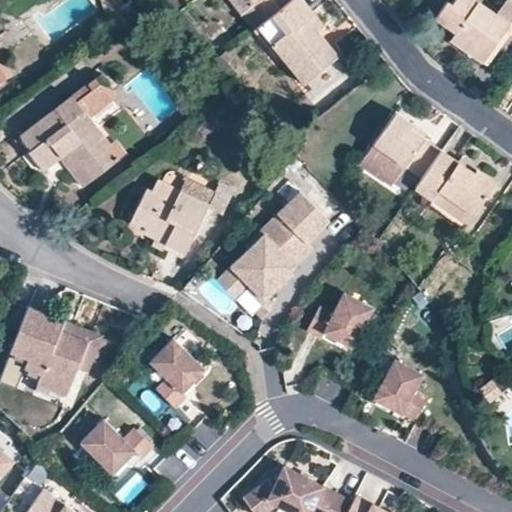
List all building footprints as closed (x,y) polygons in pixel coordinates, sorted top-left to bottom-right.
[(123,0),(104,0),(110,21),(127,10),(123,0)] [(254,0),(267,16),(287,0),(254,0)] [(287,0),(267,16),(259,23),(305,81),(338,54),(317,29),(307,16),(293,0),(287,0)] [(511,0),(505,0),(497,12),(478,0),(453,0),(452,1),(450,0),(447,0),(436,16),(455,30),(450,38),(484,61),(506,28),(511,32),(511,0)] [(317,29),(325,23),(314,10),(307,16),(317,29)] [(0,80),(11,72),(0,57),(0,80)] [(100,81),(96,76),(21,134),(31,147),(29,149),(44,168),(61,155),(84,184),(116,158),(105,145),(109,142),(88,114),(109,97),(115,87),(100,81)] [(414,121),(397,110),(366,154),(396,177),(405,164),(423,176),(431,165),(442,150),(424,137),(410,127),(414,121)] [(414,121),(410,127),(424,137),(429,132),(414,121)] [(109,142),(105,145),(116,158),(126,150),(116,137),(109,142)] [(433,198),(440,188),(474,211),(495,179),(476,166),(473,171),(458,161),(442,150),(431,165),(423,176),(416,186),(433,198)] [(473,171),(476,166),(462,156),(458,161),(473,171)] [(187,174),(180,187),(210,201),(216,188),(187,174)] [(146,187),(129,223),(185,250),(208,204),(210,201),(180,187),(159,177),(153,190),(146,187)] [(208,204),(223,212),(235,186),(221,178),(216,188),(210,201),(208,204)] [(308,237),(331,216),(301,185),(261,224),(262,225),(246,241),(249,243),(231,260),(250,281),(247,284),(263,300),(286,276),(283,273),(291,265),(314,243),(308,237)] [(440,188),(433,198),(467,222),(474,211),(440,188)] [(250,281),(231,260),(220,271),(239,291),(247,284),(250,281)] [(286,276),(295,268),(291,265),(283,273),(286,276)] [(350,347),(372,307),(343,291),(332,311),(318,304),(305,329),(319,336),(322,331),(350,347)] [(64,317),(28,303),(11,346),(29,354),(25,363),(42,370),(38,379),(66,391),(77,364),(88,338),(60,327),(64,317)] [(101,332),(64,317),(60,327),(88,338),(77,364),(86,368),(101,332)] [(183,388),(206,365),(174,333),(151,356),(167,373),(156,384),(176,403),(188,392),(183,388)] [(426,397),(413,390),(421,374),(393,358),(371,397),(413,420),(426,397)] [(477,387),(486,400),(500,389),(490,377),(477,387)] [(80,437),(113,469),(136,447),(140,450),(151,439),(131,419),(121,430),(104,414),(80,437)] [(0,470),(8,461),(0,453),(0,470)] [(346,511),(354,497),(286,462),(277,478),(270,475),(244,493),(258,511),(260,511),(277,500),(301,511),(346,511)] [(81,511),(44,485),(31,503),(43,511),(81,511)] [(401,511),(358,490),(354,497),(346,511),(401,511)] [(43,511),(31,503),(24,511),(43,511)]
